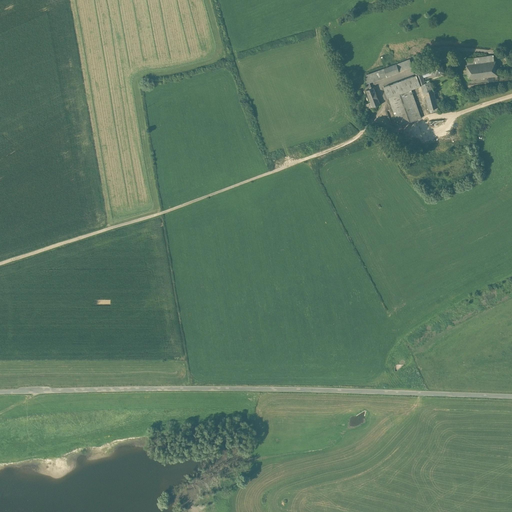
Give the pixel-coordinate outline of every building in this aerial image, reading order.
[(494,55),(467,59),(467,65),(494,61),(494,55)] [(411,58),(398,62),(400,70),(413,66),(411,58)] [(467,65),(466,65),(468,80),(498,76),(496,61),(494,61),(467,65)] [(397,64),(384,68),(387,76),(399,71),(397,64)] [(421,71),(421,72),(423,78),(435,74),(436,77),(444,74),(441,64),(421,71)] [(384,68),(367,74),(366,90),(372,88),(370,82),(387,76),(384,68)] [(383,88),(398,127),(422,118),(412,90),(421,87),(423,93),(426,92),(433,90),(430,82),(425,84),(423,78),(421,72),(416,74),(416,76),(383,88)] [(372,88),(366,90),(373,106),(380,104),(374,87),(372,88)] [(373,106),(366,90),(360,92),(366,109),(373,106)] [(438,107),(433,90),(426,92),(426,95),(430,109),(438,107)] [(505,153),(511,151),(511,138),(501,142),(505,153)] [(489,157),(499,153),(495,141),(484,145),(489,157)] [(488,158),(492,166),(502,161),(498,153),(488,158)]
